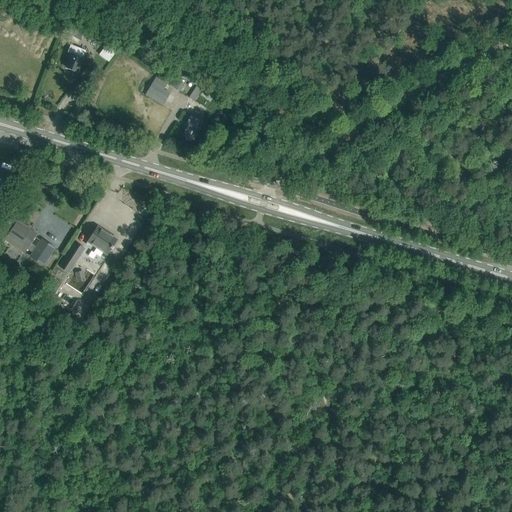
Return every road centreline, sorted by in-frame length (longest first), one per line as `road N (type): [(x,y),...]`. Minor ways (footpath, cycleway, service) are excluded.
road 1 (primary): [(221,190),(0,124)]
road 2 (primary): [(511,279),(304,216)]
road 3 (track): [(511,48),(426,85),(327,145)]
